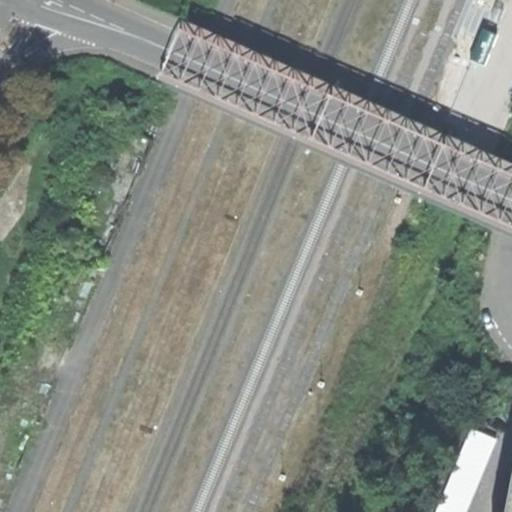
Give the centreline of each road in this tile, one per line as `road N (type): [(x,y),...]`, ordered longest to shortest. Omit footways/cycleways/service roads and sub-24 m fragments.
road 1 (tertiary): [(130,31),(511,195)]
road 2 (residential): [(0,78),(61,44),(130,31)]
